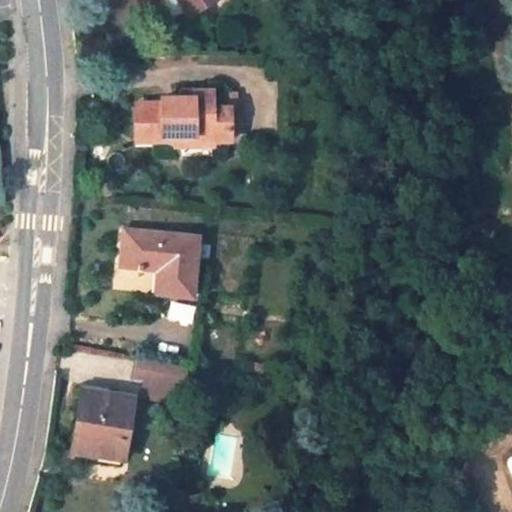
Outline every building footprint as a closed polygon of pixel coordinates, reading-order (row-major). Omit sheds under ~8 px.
[(180,0),(188,14),(196,10),(190,0),(180,0)] [(190,0),(196,10),(211,0),(190,0)] [(163,103),(136,103),(136,141),(213,140),(230,139),(230,107),(213,107),(212,90),(180,91),(180,95),(163,95),(163,103)] [(156,269),(166,270),(163,293),(193,296),(200,235),(123,228),(120,265),(156,269)] [(154,292),(163,293),(166,270),(156,269),(154,292)] [(138,355),(134,378),(184,386),(188,365),(138,355)] [(122,459),(131,397),(82,388),(72,451),(122,459)]
